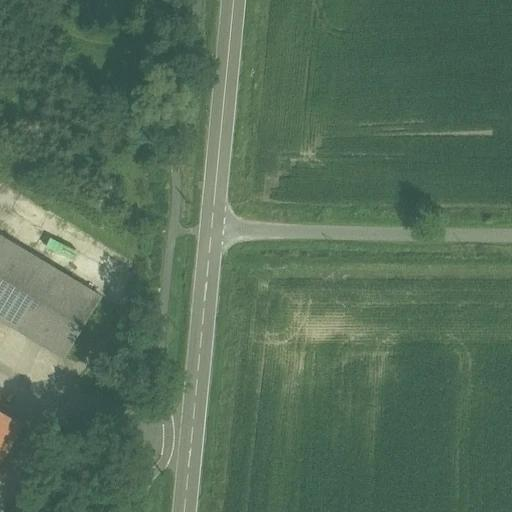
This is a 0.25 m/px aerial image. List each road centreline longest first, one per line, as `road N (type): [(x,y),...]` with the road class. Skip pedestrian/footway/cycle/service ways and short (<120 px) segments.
road 1 (unclassified): [(511,245),(212,233)]
road 2 (secondary): [(212,233),(185,511)]
road 3 (secondary): [(236,0),(212,233)]
